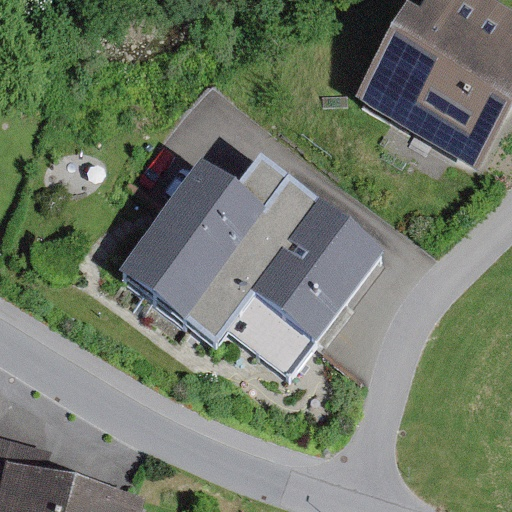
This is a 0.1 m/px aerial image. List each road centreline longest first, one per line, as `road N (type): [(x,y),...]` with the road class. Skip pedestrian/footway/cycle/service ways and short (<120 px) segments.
road 1 (unclassified): [(0,341),(98,404),(362,511)]
road 2 (residential): [(362,511),(399,364),(429,301),(511,221)]
